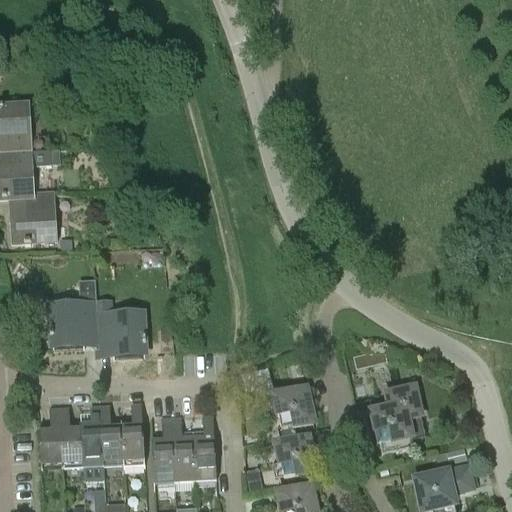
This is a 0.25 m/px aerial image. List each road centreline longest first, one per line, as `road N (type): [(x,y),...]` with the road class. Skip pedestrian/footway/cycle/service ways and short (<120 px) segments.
road 1 (residential): [(0,386),(235,376),(239,511)]
road 2 (unclassified): [(339,283),(290,215),(222,0)]
road 3 (unclassified): [(511,487),(479,377),(461,356),(339,283)]
road 4 (residential): [(339,283),(324,313),(323,350),(338,414)]
